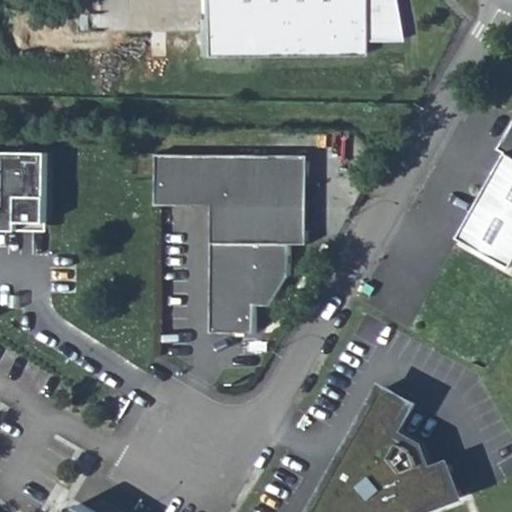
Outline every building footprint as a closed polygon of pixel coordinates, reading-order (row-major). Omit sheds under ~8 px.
[(194,0),(194,55),(359,56),(359,42),(398,42),(390,0),(194,0)] [(511,124),(500,147),(507,151),(460,236),(511,264),(511,124)] [(53,148),(0,146),(0,223),(25,224),(25,216),(51,217),(53,148)] [(237,151),(163,150),(161,202),(166,202),(216,203),(213,330),(258,331),(259,303),(275,304),(276,274),(293,275),(294,243),(312,243),(315,153),(237,151)] [(284,289),(293,275),(276,274),(275,304),(278,298),(284,289)] [(416,404),(386,387),(349,454),(352,456),(336,483),(333,481),(317,511),(420,511),(463,496),(452,465),(433,473),(421,444),(399,433),(416,404)] [(219,479),(202,511),(216,511),(231,485),(219,479)] [(77,500),(76,502),(69,511),(102,511),(82,500),(81,499),(79,499),(77,500)]
